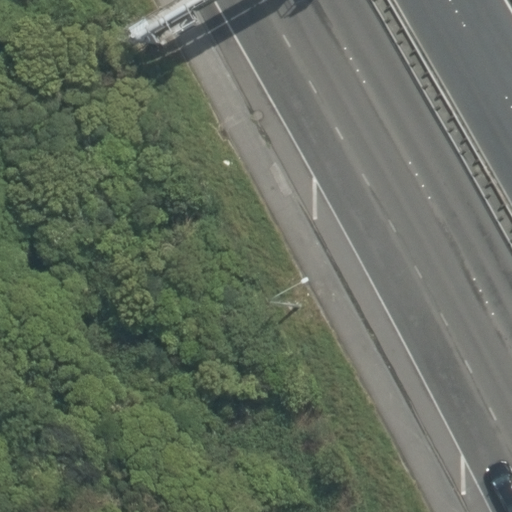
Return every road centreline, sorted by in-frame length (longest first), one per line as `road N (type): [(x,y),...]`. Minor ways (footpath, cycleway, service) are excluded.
road 1 (trunk): [(511,401),(288,0)]
road 2 (trunk): [(450,0),(511,107)]
